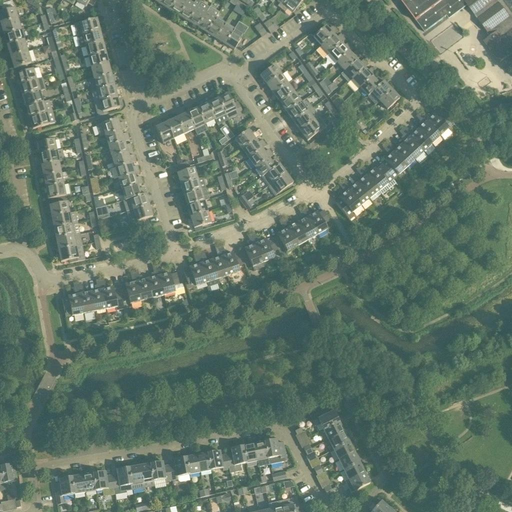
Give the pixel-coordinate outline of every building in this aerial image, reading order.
[(176,0),(163,0),(160,6),(169,11),(176,0)] [(176,0),(169,11),(179,17),(188,1),(186,0),(176,0)] [(188,1),(179,17),(188,23),(197,7),(200,2),(196,0),(194,4),(188,1)] [(254,4),(247,0),(245,4),(251,8),(254,4)] [(289,0),(275,0),(280,4),(278,7),(281,10),(289,0)] [(289,0),(281,10),(285,13),(287,10),(292,14),(303,0),(289,0)] [(511,0),(402,0),(401,1),(425,33),(447,17),(448,18),(459,10),(458,9),(465,3),(490,38),(484,42),(500,63),(511,53),(511,0)] [(1,5),(3,12),(0,13),(0,23),(1,25),(17,20),(12,2),(1,5)] [(34,2),(32,6),(39,10),(41,6),(34,2)] [(238,3),(235,7),(242,11),(244,7),(238,3)] [(207,13),(197,7),(188,23),(197,28),(207,13)] [(207,13),(197,28),(206,34),(216,18),(219,14),(210,8),(207,13)] [(261,14),(257,8),(253,11),(257,17),(261,14)] [(261,14),(257,17),(262,23),(266,21),(261,14)] [(216,18),(206,34),(215,40),(225,24),(216,18)] [(21,31),(17,20),(1,25),(4,36),(21,31)] [(96,20),(79,24),(73,26),(76,37),(99,30),(96,20)] [(270,35),(276,31),(269,21),(263,25),(270,35)] [(234,30),(225,46),(234,51),(248,27),(239,22),(234,30)] [(234,30),(225,24),(215,40),(225,46),(234,30)] [(254,29),(261,38),(267,35),(260,25),(254,29)] [(333,35),(333,36),(337,32),(332,27),(328,30),(325,27),(313,38),(321,46),(333,35)] [(99,30),(76,37),(79,48),(85,46),(102,42),(99,30)] [(21,31),(4,36),(7,47),(24,42),(21,31)] [(333,35),(321,46),(328,55),(341,44),(345,41),(340,35),(336,39),(333,36),(333,35)] [(24,42),(7,47),(10,58),(21,54),(27,52),(24,42)] [(105,52),(102,42),(85,46),(88,57),(105,52)] [(328,55),(329,55),(325,58),(330,63),(331,63),(334,66),(337,63),(336,63),(349,52),(349,53),(353,49),(348,44),(344,47),(341,44),(328,55)] [(31,64),(27,52),(21,54),(10,58),(14,69),(31,64)] [(105,52),(88,57),(91,68),(108,63),(105,52)] [(352,55),(349,53),(349,52),(336,63),(337,63),(344,71),(356,61),(357,61),(360,57),(355,52),(352,55)] [(340,75),(348,83),(352,80),(364,69),(368,66),(363,60),(359,64),(357,61),(356,61),(344,71),(344,72),(340,75)] [(111,74),(108,63),(91,68),(94,79),(111,74)] [(309,72),(313,69),(309,63),(305,66),(309,72)] [(302,74),(306,71),(302,65),(298,68),(302,74)] [(266,85),(281,75),(274,66),(260,76),(266,85)] [(38,68),(33,70),(16,75),(19,86),(42,79),(38,68)] [(313,69),(309,72),(314,78),(318,75),(313,69)] [(367,72),(364,69),(352,80),(359,88),(372,77),(372,78),(376,74),(371,69),(367,72)] [(310,78),(306,71),(302,74),(306,80),(310,78)] [(113,86),(111,74),(94,79),(88,81),(91,92),(97,90),(96,90),(113,86)] [(287,84),(281,75),(266,85),(273,95),(280,89),(287,84)] [(372,77),(359,88),(368,97),(371,94),(371,93),(383,82),(379,77),(375,80),(372,78),(372,77)] [(42,79),(19,86),(22,97),(39,92),(46,90),(42,78),(42,79)] [(315,92),(319,90),(312,81),(307,85),(309,88),(311,87),(315,92)] [(322,90),(327,87),(323,81),(318,85),(322,90)] [(368,97),(375,105),(379,102),(391,90),(383,82),(371,93),(371,94),(368,97)] [(64,96),(69,95),(65,84),(61,85),(64,96)] [(294,94),(287,84),(280,89),(273,95),(280,104),(290,97),(294,94)] [(96,90),(97,90),(91,92),(93,103),(116,97),(113,86),(96,90)] [(327,87),(322,90),(327,97),(331,94),(327,87)] [(323,96),(319,90),(315,92),(319,99),(323,96)] [(391,90),(379,102),(387,111),(399,100),(391,90)] [(39,92),(22,97),(26,108),(43,103),(39,92)] [(301,103),(294,94),(290,97),(280,104),(286,113),(301,103)] [(69,95),(64,96),(68,108),(72,107),(69,95)] [(238,103),(233,105),(228,95),(218,100),(228,121),(243,114),(238,103)] [(116,97),(93,103),(97,117),(107,115),(107,112),(119,109),(116,97)] [(301,103),(286,113),(293,123),(301,117),(312,109),(305,99),(301,103)] [(218,100),(207,104),(215,121),(217,126),(228,121),(218,100)] [(43,103),(26,108),(29,119),(52,112),(49,101),(43,103)] [(215,121),(207,104),(197,109),(205,125),(215,121)] [(340,106),(336,108),(341,115),(344,112),(340,106)] [(337,115),(332,108),(329,111),(333,117),(337,115)] [(205,125),(197,109),(187,114),(194,130),(197,136),(207,132),(204,125),(205,125)] [(301,117),(293,123),(300,132),(314,121),(319,118),(312,109),(301,117)] [(56,123),(52,112),(29,119),(33,130),(56,123)] [(422,112),(419,115),(424,120),(427,118),(422,112)] [(435,115),(426,123),(440,137),(448,130),(450,132),(455,127),(441,112),(436,116),(435,115)] [(187,114),(176,119),(184,135),(194,130),(187,114)] [(424,120),(419,115),(416,117),(421,123),(424,120)] [(101,124),(96,125),(100,137),(105,135),(120,130),(121,131),(126,130),(123,123),(119,124),(117,120),(113,121),(112,118),(100,121),(101,124)] [(314,121),(300,132),(307,142),(321,131),(326,128),(319,118),(314,121)] [(176,119),(166,124),(173,140),(184,135),(176,119)] [(361,129),(356,123),(352,126),(357,132),(361,129)] [(426,123),(418,130),(431,145),(440,137),(426,123)] [(173,140),(166,124),(155,129),(163,145),(173,140)] [(225,125),(219,130),(228,141),(234,137),(225,125)] [(122,135),(121,131),(120,130),(105,135),(105,136),(108,146),(124,141),(124,142),(129,141),(127,134),(122,135)] [(410,133),(407,135),(423,153),(431,145),(418,130),(415,133),(412,131),(410,133)] [(254,140),(255,141),(259,138),(255,132),(251,135),(248,131),(235,140),(241,149),(254,140)] [(404,143),(401,146),(415,160),(423,153),(407,135),(404,138),(402,140),(404,143)] [(228,141),(225,137),(218,142),(221,146),(228,141)] [(39,155),(56,151),(54,140),(37,144),(39,155)] [(254,140),(241,149),(248,159),(261,149),(262,150),(266,147),(261,141),(257,144),(255,141),(254,140)] [(125,146),(124,142),(124,141),(108,146),(111,157),(127,152),(127,153),(132,152),(130,145),(125,146)] [(385,145),(391,151),(394,149),(388,143),(385,145)] [(391,151),(385,145),(382,148),(388,154),(391,151)] [(401,146),(393,154),(406,168),(415,160),(401,146)] [(264,153),(262,150),(261,149),(248,159),(255,168),(268,158),(268,159),(272,156),(268,150),(264,153)] [(56,152),(56,151),(39,155),(41,166),(52,164),(59,163),(64,162),(62,151),(56,152)] [(129,157),(127,153),(127,152),(111,157),(115,168),(130,163),(131,164),(136,163),(133,156),(129,157)] [(406,168),(393,154),(384,162),(385,163),(381,167),(393,181),(406,168)] [(268,158),(255,168),(262,178),(266,175),(265,174),(278,164),(275,159),(271,162),(268,159),(268,158)] [(61,174),(59,163),(52,164),(41,166),(43,177),(61,174)] [(130,163),(115,168),(118,179),(134,174),(134,175),(139,174),(137,167),(132,168),(131,164),(130,163)] [(285,174),(278,164),(265,174),(266,175),(262,178),(268,187),(285,174)] [(367,172),(362,166),(359,168),(364,174),(367,172)] [(375,169),(366,177),(374,186),(381,195),(382,197),(396,185),(393,181),(381,167),(376,171),(375,169)] [(364,174),(359,168),(356,171),(361,177),(364,174)] [(180,185),(197,180),(194,169),(177,174),(180,185)] [(61,174),(43,177),(46,189),(63,185),(62,179),(67,177),(66,173),(61,174)] [(135,179),(134,175),(134,174),(118,179),(121,190),(137,185),(137,186),(142,184),(140,178),(135,179)] [(293,184),(285,174),(268,187),(275,197),(293,184)] [(374,186),(366,177),(357,184),(370,199),(370,200),(372,202),(381,195),(374,186)] [(96,186),(98,186),(97,178),(89,180),(90,187),(96,186)] [(180,185),(184,196),(200,191),(206,189),(202,178),(197,180),(180,185)] [(341,183),(346,189),(348,191),(361,207),(370,200),(370,199),(357,184),(353,187),(351,184),(349,186),(344,180),(341,183)] [(346,189),(341,183),(338,185),(343,191),(346,189)] [(63,185),(46,189),(48,200),(56,199),(65,197),(63,185)] [(121,190),(125,201),(125,202),(130,200),(129,199),(145,195),(143,188),(139,190),(137,186),(137,185),(121,190)] [(96,186),(90,187),(92,195),(100,193),(98,186),(96,186)] [(85,196),(89,195),(88,188),(81,189),(82,196),(85,196)] [(206,189),(200,191),(184,196),(187,207),(204,202),(209,200),(206,189)] [(361,207),(348,191),(339,198),(340,200),(335,204),(349,221),(354,217),(351,214),(361,207)] [(125,202),(125,201),(122,202),(126,213),(133,211),(149,206),(145,195),(129,199),(130,200),(125,202)] [(207,213),(204,202),(187,207),(190,218),(207,213)] [(251,209),(246,202),(243,205),(248,211),(251,209)] [(52,218),(69,214),(67,203),(49,206),(52,218)] [(133,211),(126,213),(130,224),(132,224),(133,229),(133,230),(145,226),(143,220),(152,217),(149,206),(133,211)] [(317,213),(307,218),(317,236),(327,230),(324,225),(330,222),(324,211),(318,215),(317,213)] [(69,214),(52,218),(54,229),(78,224),(75,213),(69,214)] [(211,224),(207,213),(190,218),(194,229),(211,224)] [(307,218),(297,224),(307,242),(317,236),(307,218)] [(78,224),(54,229),(56,240),(72,237),(80,235),(78,224)] [(307,242),(297,224),(287,229),(297,247),(307,242)] [(297,247),(287,229),(277,235),(278,237),(272,240),(277,250),(283,247),(287,253),(297,247)] [(254,233),(251,235),(263,263),(274,259),(271,253),(277,250),(272,240),(267,242),(266,241),(261,242),(260,239),(257,240),(254,233)] [(72,237),(56,240),(58,251),(76,248),(82,246),(80,235),(72,237)] [(245,251),(239,254),(244,265),(250,262),(254,272),(265,267),(263,263),(251,235),(247,237),(248,238),(250,243),(247,245),(249,248),(244,250),(245,251)] [(76,248),(58,251),(61,263),(68,261),(69,264),(85,261),(82,246),(76,248)] [(200,253),(197,254),(199,262),(200,265),(206,284),(208,288),(219,285),(218,280),(211,261),(207,263),(206,259),(203,260),(200,253)] [(233,254),(222,258),(225,266),(228,277),(239,273),(237,267),(244,265),(239,254),(234,256),(233,254)] [(225,266),(222,258),(211,261),(218,280),(228,277),(225,266)] [(206,284),(200,265),(189,268),(190,270),(183,272),(187,283),(185,284),(187,290),(206,284)] [(152,279),(148,280),(153,299),(164,296),(159,277),(158,277),(158,274),(156,266),(152,267),(154,275),(151,275),(152,279)] [(137,271),(134,272),(136,280),(136,283),(137,283),(139,292),(142,302),(153,299),(148,280),(143,281),(142,278),(139,279),(137,271)] [(170,274),(159,277),(164,296),(174,294),(175,295),(184,292),(182,285),(179,285),(177,274),(170,276),(170,274)] [(95,292),(91,293),(95,313),(106,310),(102,291),(101,288),(100,280),(95,281),(97,288),(94,289),(95,292)] [(137,283),(136,283),(125,286),(125,288),(120,289),(123,300),(128,299),(130,305),(142,302),(139,292),(137,283)] [(123,300),(120,289),(113,290),(113,288),(102,291),(106,310),(115,309),(115,312),(124,310),(122,300),(123,300)] [(91,293),(80,295),(83,315),(95,313),(91,293)] [(68,300),(62,301),(65,317),(71,316),(72,317),(83,315),(80,295),(68,298),(68,300)] [(333,412),(329,414),(326,410),(310,418),(315,427),(320,424),(323,431),(339,423),(333,412)] [(344,433),(339,423),(323,431),(328,441),(344,433)] [(344,433),(328,441),(334,451),(349,443),(344,433)] [(287,462),(286,458),(283,443),(277,444),(276,440),(264,443),(269,466),(287,462)] [(269,466),(264,443),(253,445),(257,462),(258,468),(269,466)] [(354,454),(349,443),(334,451),(339,462),(342,460),(354,454)] [(257,462),(253,445),(242,447),(246,464),(257,462)] [(231,454),(226,455),(228,466),(229,471),(229,474),(241,472),(240,466),(246,464),(242,447),(231,450),(231,454)] [(228,466),(226,455),(220,456),(219,452),(208,454),(211,471),(222,469),(223,472),(229,471),(228,466)] [(208,454),(197,456),(200,473),(211,471),(208,454)] [(360,464),(354,454),(342,460),(339,462),(344,472),(360,464)] [(200,473),(197,456),(185,459),(188,476),(200,473)] [(174,465),(169,466),(172,481),(178,480),(178,482),(180,483),(190,481),(188,476),(185,459),(173,461),(174,465)] [(162,463),(151,465),(155,487),(157,487),(156,482),(165,480),(165,483),(172,481),(169,466),(163,467),(162,463)] [(365,474),(360,464),(344,472),(349,482),(352,481),(365,474)] [(1,467),(4,485),(16,482),(13,465),(1,467)] [(151,465),(140,467),(144,489),(155,487),(151,465)] [(140,467),(128,469),(132,491),(144,489),(140,467)] [(115,495),(126,494),(126,492),(132,491),(128,469),(116,471),(117,475),(112,476),(115,495)] [(105,473),(94,475),(96,492),(102,491),(103,497),(115,495),(112,476),(106,477),(105,473)] [(286,479),(284,473),(271,476),(273,482),(286,479)] [(349,482),(345,484),(351,494),(370,484),(365,474),(352,481),(349,482)] [(94,475),(82,476),(85,494),(96,492),(94,475)] [(82,476),(71,478),(74,495),(85,494),(82,476)] [(74,495),(71,478),(59,480),(59,484),(54,485),(57,506),(63,505),(62,497),(74,495)] [(220,497),(221,503),(225,503),(230,502),(229,495),(223,496),(220,497)] [(299,511),(298,505),(297,498),(279,502),(281,511),(299,511)] [(281,511),(279,502),(268,505),(270,511),(269,511),(281,511)] [(387,511),(390,510),(381,502),(371,511),(387,511)] [(140,511),(148,510),(146,503),(135,506),(136,511),(140,511)]
